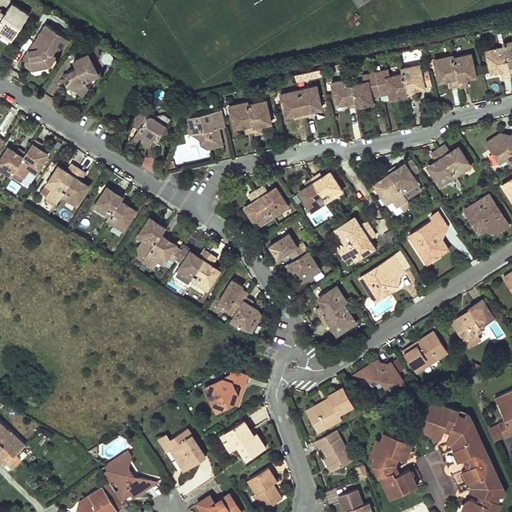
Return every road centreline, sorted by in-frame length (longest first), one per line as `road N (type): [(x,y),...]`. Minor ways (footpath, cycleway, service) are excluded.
road 1 (residential): [(511,101),(378,145),(326,139),(239,165),(217,177),(200,205)]
road 2 (residential): [(287,353),(331,360),(511,247)]
road 3 (residential): [(0,88),(200,205)]
road 4 (residential): [(200,205),(244,233),(293,313),(287,353)]
road 5 (residential): [(287,353),(276,396),(304,477),(303,499)]
